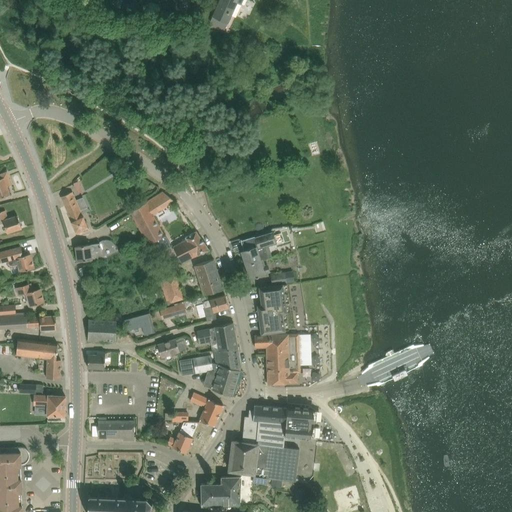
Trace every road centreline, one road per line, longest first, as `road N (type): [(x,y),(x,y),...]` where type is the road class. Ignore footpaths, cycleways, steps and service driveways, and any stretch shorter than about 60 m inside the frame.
road 1 (tertiary): [(241,315),(213,232),(161,173),(57,113),(8,122)]
road 2 (tertiary): [(74,346),(49,219),(8,122)]
road 3 (residential): [(243,405),(121,347)]
road 4 (residential): [(200,467),(160,448),(76,447)]
road 5 (residential): [(121,347),(241,315)]
